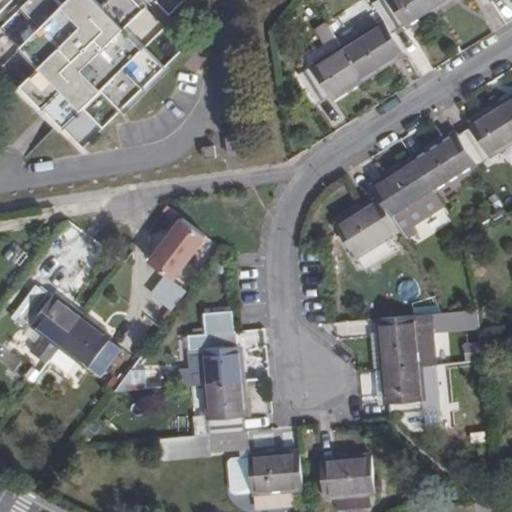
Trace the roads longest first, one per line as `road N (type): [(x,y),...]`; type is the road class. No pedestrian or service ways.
road 1 (residential): [(308,375),(283,318),(281,231),(319,171),(511,55)]
road 2 (residential): [(0,184),(152,158),(184,143),(207,117),(233,0)]
